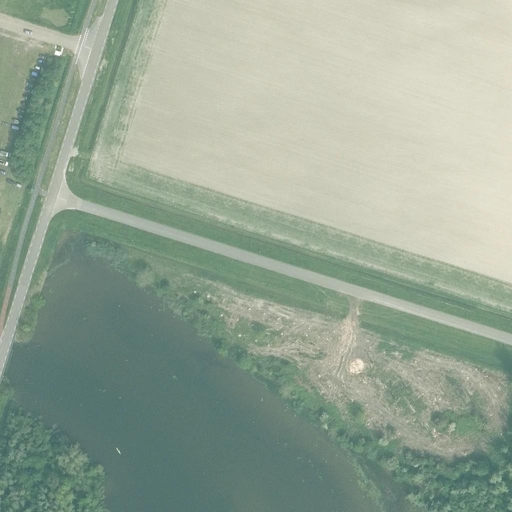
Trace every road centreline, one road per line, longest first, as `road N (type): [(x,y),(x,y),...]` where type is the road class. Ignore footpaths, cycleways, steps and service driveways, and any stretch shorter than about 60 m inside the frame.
road 1 (tertiary): [(52,195),(511,344)]
road 2 (tertiary): [(52,195),(110,0)]
road 3 (tertiary): [(0,360),(52,195)]
